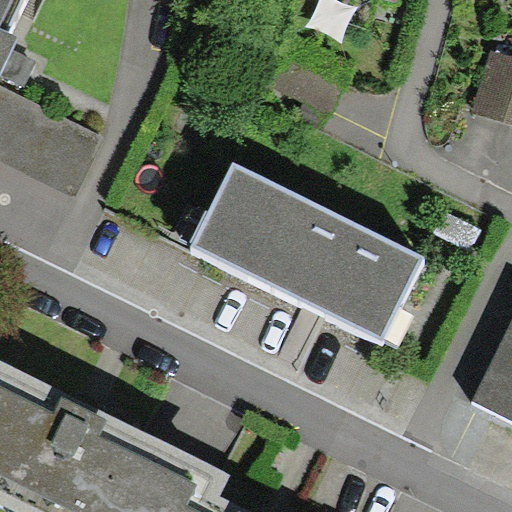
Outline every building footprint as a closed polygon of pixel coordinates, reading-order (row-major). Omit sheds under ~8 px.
[(0,0),(0,60),(2,57),(31,0),(0,0)] [(300,43),(274,90),(329,120),(339,102),(355,73),(300,43)] [(511,54),(490,48),(471,111),(511,123),(511,54)] [(0,154),(77,193),(102,136),(0,84),(0,154)] [(424,265),(233,165),(188,250),(379,350),(424,265)] [(511,324),(474,402),(511,421),(511,324)] [(0,502),(18,511),(40,511),(92,407),(0,361),(0,502)] [(232,476),(92,407),(40,511),(225,511),(230,502),(221,497),(232,476)] [(250,511),(230,502),(225,511),(250,511)]
